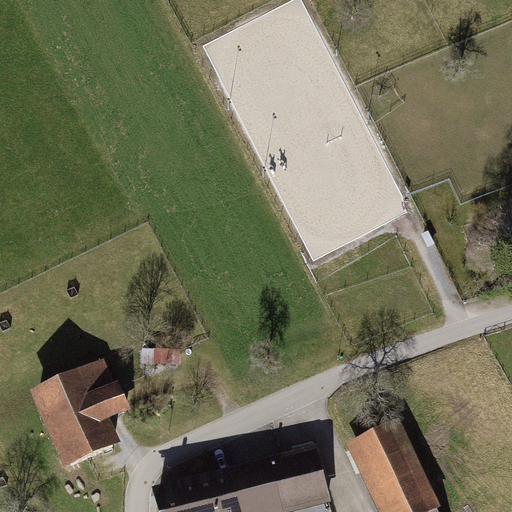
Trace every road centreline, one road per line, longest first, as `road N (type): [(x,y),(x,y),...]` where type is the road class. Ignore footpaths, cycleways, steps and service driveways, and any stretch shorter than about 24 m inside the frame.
road 1 (residential): [(140,511),(141,491),(161,461),(396,357),(511,317)]
road 2 (track): [(309,395),(361,511)]
